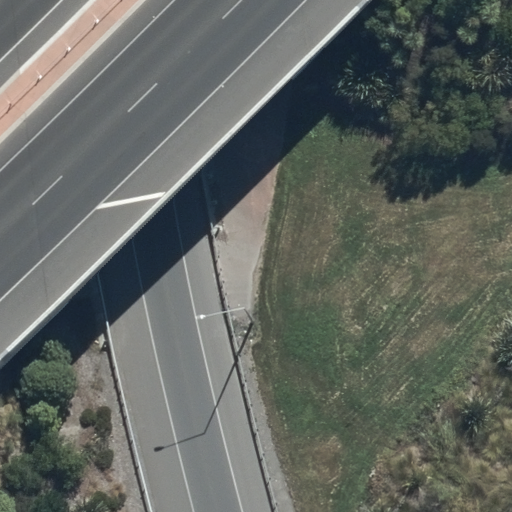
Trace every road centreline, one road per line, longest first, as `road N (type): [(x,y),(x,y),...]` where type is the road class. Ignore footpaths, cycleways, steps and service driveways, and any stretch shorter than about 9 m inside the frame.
road 1 (motorway): [(218,511),(158,250),(122,0)]
road 2 (motorway): [(236,0),(0,232)]
